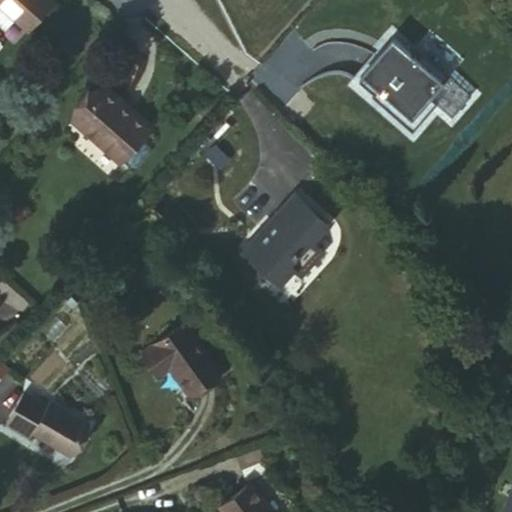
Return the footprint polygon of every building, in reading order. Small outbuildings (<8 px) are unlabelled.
[(0,0),(0,24),(3,27),(13,15),(26,26),(48,0),(0,0)] [(378,59),(382,62),(395,47),(391,43),(378,59)] [(378,59),(356,86),(375,102),(386,89),(416,113),(440,84),(395,47),(382,62),(378,59)] [(154,124),(106,81),(74,120),(122,161),(128,153),(137,162),(141,162),(157,143),(157,139),(147,131),(154,124)] [(210,151),(202,160),(215,172),(224,163),(210,151)] [(331,229),(295,198),(269,227),(276,232),(249,263),(281,292),(304,266),(309,272),(323,256),(314,248),(331,229)] [(172,220),(162,231),(183,250),(193,238),(172,220)] [(216,378),(181,330),(144,356),(158,375),(168,368),(190,397),(216,378)] [(158,375),(144,356),(140,360),(158,382),(167,375),(186,400),(190,397),(168,368),(158,375)] [(29,385),(12,416),(34,429),(38,423),(76,444),(93,412),(59,393),(55,399),(29,385)] [(511,511),(511,468),(496,506),(511,511)] [(265,511),(244,483),(214,504),(219,511),(265,511)]
